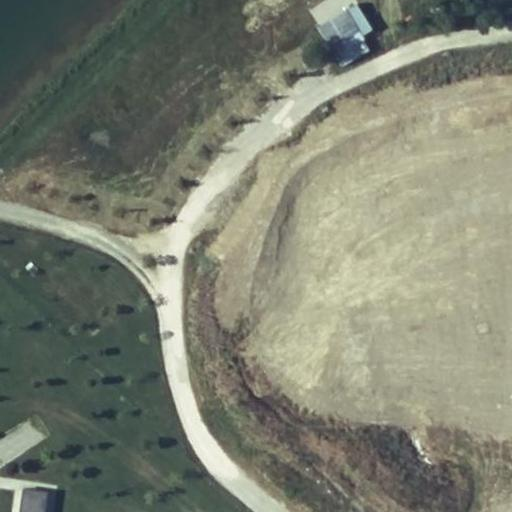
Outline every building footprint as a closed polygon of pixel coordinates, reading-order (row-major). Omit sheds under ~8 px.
[(419,0),(401,4),(404,17),(425,12),(422,0),(419,0)] [(364,39),(375,32),(359,6),(348,12),(364,39)] [(78,317),(91,306),(59,271),(47,283),(78,317)] [(113,358),(131,338),(100,310),(83,330),(113,358)] [(44,511),(47,492),(22,489),(19,511),(44,511)]
